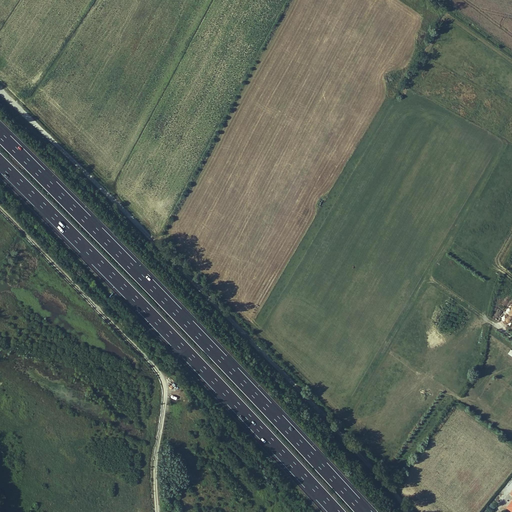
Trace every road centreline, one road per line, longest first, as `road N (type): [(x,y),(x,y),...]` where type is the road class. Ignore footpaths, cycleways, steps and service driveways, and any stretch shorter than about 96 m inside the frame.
road 1 (motorway): [(362,511),(0,136)]
road 2 (motorway): [(0,162),(335,511)]
road 3 (track): [(156,511),(168,386),(0,210)]
road 4 (track): [(292,511),(168,386)]
